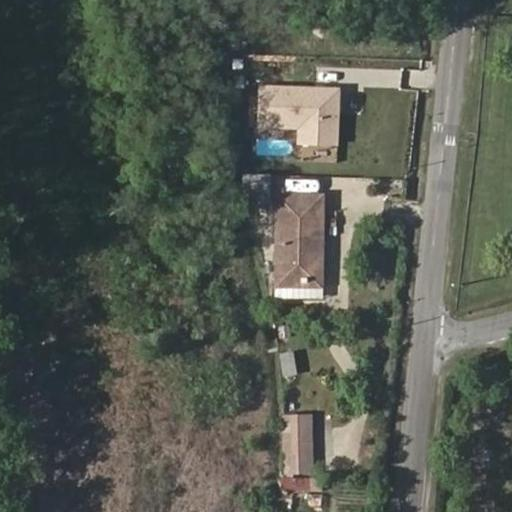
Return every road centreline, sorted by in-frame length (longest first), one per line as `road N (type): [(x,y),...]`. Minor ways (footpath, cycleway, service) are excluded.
road 1 (residential): [(424,338),(461,0)]
road 2 (unclassified): [(408,511),(424,338)]
